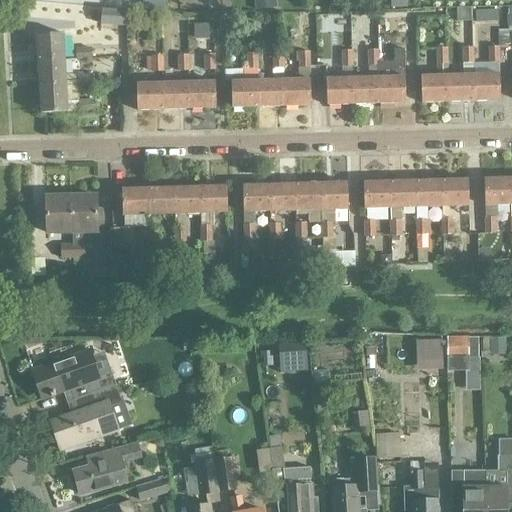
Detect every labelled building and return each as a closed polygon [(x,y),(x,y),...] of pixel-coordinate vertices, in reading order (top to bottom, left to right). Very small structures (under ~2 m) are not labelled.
[(167,8),(166,0),(144,0),(145,8),(167,8)] [(274,0),(252,0),(254,12),(275,10),(274,0)] [(126,26),(127,12),(103,9),(101,24),(126,26)] [(365,35),(373,35),(373,10),(351,10),(350,47),(364,47),(365,35)] [(37,35),(38,61),(64,59),(63,33),(37,35)] [(97,35),(96,46),(113,47),(113,36),(97,35)] [(499,46),(489,47),(490,62),(500,62),(500,61),(499,46)] [(473,47),(463,47),(464,63),(473,63),(474,63),(473,47)] [(447,48),(437,48),(438,62),(438,64),(447,63),(448,63),(447,48)] [(92,59),(91,49),(76,50),(76,60),(92,59)] [(378,66),(379,66),(379,63),(379,50),(369,50),(370,66),(378,66)] [(310,51),(301,52),(301,67),(310,67),(310,51)] [(352,66),(353,66),(353,51),(344,51),(344,65),(344,66),(352,66)] [(284,53),(274,54),(274,68),(284,68),(284,53)] [(205,69),(215,69),(215,54),(205,54),(205,69)] [(257,54),(247,54),(248,69),(258,69),(257,54)] [(163,71),(163,55),(153,55),(153,71),(163,71)] [(179,55),(179,70),(189,70),(188,55),(179,55)] [(66,86),(78,85),(78,76),(65,76),(64,59),(38,61),(40,87),(66,86)] [(94,73),(115,73),(115,60),(94,59),(94,73)] [(474,75),(474,102),(501,101),(500,74),(501,74),(501,61),(500,61),(500,62),(490,62),(488,62),(488,63),(486,63),(486,74),(474,75)] [(447,75),(447,63),(438,64),(438,62),(436,62),(437,76),(421,76),(422,103),(448,102),(447,75)] [(405,77),(404,65),(396,65),(396,63),(379,63),(379,66),(378,66),(378,78),(379,77),(380,104),(406,103),(405,77)] [(463,63),(463,75),(447,75),(448,102),(474,102),(474,75),(473,63),(464,63),(463,63)] [(353,78),(352,66),(344,66),(344,65),(342,65),(342,79),(327,79),(328,105),(354,105),(353,78)] [(311,79),(310,67),(301,67),(299,67),(299,69),(298,69),(298,79),(284,80),(285,106),(311,106),(311,79)] [(246,81),(232,81),(232,108),(259,107),(258,81),(258,69),(248,69),(246,69),(246,81)] [(93,75),(78,76),(78,85),(78,86),(94,85),(93,75)] [(378,78),(353,78),(354,105),(380,104),(379,77),(378,78)] [(273,80),(258,81),(259,107),(285,106),(284,80),(273,80)] [(164,110),(190,109),(189,82),(163,83),(164,110)] [(216,82),(189,82),(190,109),(216,108),(216,82)] [(164,110),(163,83),(137,84),(137,110),(164,110)] [(80,112),(80,111),(79,102),(78,101),(67,102),(66,86),(40,87),(41,113),(67,112),(67,113),(80,112)] [(94,101),(79,102),(80,111),(95,110),(94,101)] [(511,206),(511,179),(485,180),(485,206),(511,206)] [(455,220),(455,207),(469,207),(469,180),(442,181),(444,235),(453,235),(453,220),(455,220)] [(444,235),(442,181),(416,182),(417,208),(443,208),(443,235),(444,235)] [(391,209),(390,182),(364,183),(364,210),(391,209)] [(416,182),(390,182),(391,209),(391,221),(392,237),(402,236),(401,221),(403,221),(402,209),(417,208),(416,182)] [(322,184),(323,223),(333,223),(335,223),(334,210),(348,210),(348,183),(322,184)] [(322,184),(296,185),(296,211),(308,211),(309,224),(323,224),(323,223),(322,184)] [(296,185),(269,186),(270,212),(296,211),(296,185)] [(269,186),(243,186),(244,213),(243,213),(244,226),(245,226),(245,225),(255,225),(254,212),(270,212),(269,186)] [(202,214),(201,187),(175,188),(175,214),(202,214)] [(228,213),(227,187),(201,187),(202,214),(202,226),(211,225),(211,226),(214,226),(214,213),(228,213)] [(148,189),(149,215),(175,214),(175,188),(148,189)] [(149,215),(148,189),(122,190),(123,216),(149,215)] [(73,233),(72,197),(46,198),(47,234),(73,233)] [(97,232),(96,197),(72,197),(73,233),(73,245),(84,245),(83,233),(97,232)] [(496,219),(486,219),(486,234),(496,234),(496,219)] [(418,220),(418,236),(428,236),(427,220),(418,220)] [(366,238),(376,237),(375,221),(365,222),(366,238)] [(333,223),(323,223),(323,224),(323,238),(333,238),(333,223)] [(271,240),(281,240),(281,224),(271,225),(271,240)] [(297,239),(307,239),(307,224),(297,224),(297,239)] [(211,225),(202,226),(202,241),(212,241),(211,226),(211,225)] [(255,225),(245,225),(245,226),(246,240),(256,240),(255,225)] [(176,226),(177,242),(186,242),(186,226),(176,226)] [(124,244),(134,243),(134,227),(113,228),(114,248),(124,248),(124,244)] [(150,227),(150,243),(160,243),(159,227),(150,227)] [(323,238),(324,254),(334,254),(333,238),(323,238)] [(73,258),(73,245),(63,245),(63,258),(73,258)] [(84,245),(73,245),(73,258),(85,257),(84,245)] [(477,262),(477,250),(462,251),(463,263),(477,262)] [(490,250),(477,250),(477,262),(490,262),(490,250)] [(328,269),(354,268),(354,253),(334,254),(324,254),(325,270),(328,269)] [(272,273),(290,273),(290,262),(272,263),(272,273)] [(117,290),(117,269),(89,270),(89,290),(117,290)] [(468,338),(447,338),(447,359),(468,358),(468,338)] [(416,341),(417,371),(443,370),(442,340),(416,341)] [(306,343),(279,345),(280,363),(307,361),(306,343)] [(63,392),(67,403),(117,386),(112,371),(98,376),(89,350),(88,350),(88,351),(33,371),(43,398),(42,399),(42,400),(51,396),(52,397),(56,395),(63,392)] [(122,401),(117,386),(67,403),(71,415),(51,422),(61,450),(118,430),(109,406),(122,401)] [(400,458),(399,434),(376,434),(377,459),(400,458)] [(142,459),(137,444),(85,458),(88,468),(74,472),(80,494),(126,481),(122,468),(129,466),(128,463),(142,459)] [(201,494),(218,492),(213,460),(214,460),(213,454),(190,457),(191,465),(196,464),(201,494)] [(498,472),(484,472),(484,487),(484,511),(506,511),(506,496),(511,496),(511,455),(498,455),(498,472)] [(237,491),(232,457),(215,460),(220,493),(237,491)] [(356,480),(331,482),(332,488),(333,488),(333,511),(366,511),(366,494),(377,494),(375,460),(355,461),(356,480)] [(411,462),(411,487),(403,488),(403,511),(439,511),(439,487),(424,488),(424,462),(411,462)] [(272,470),(277,504),(290,502),(290,511),(313,511),(311,467),(283,469),(283,468),(272,470)] [(463,511),(484,511),(484,487),(484,472),(484,471),(463,471),(463,511)] [(167,478),(137,487),(140,500),(171,491),(167,478)] [(232,498),(234,511),(262,511),(262,509),(245,511),(244,511),(241,496),(232,498)] [(134,511),(130,500),(116,505),(117,506),(99,511),(134,511)] [(188,511),(210,511),(209,503),(187,506),(188,511)]
